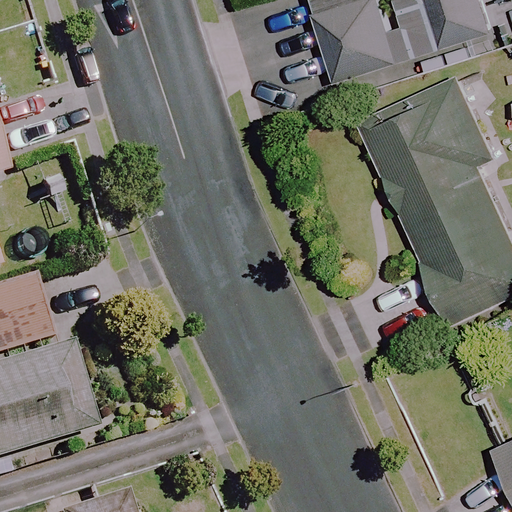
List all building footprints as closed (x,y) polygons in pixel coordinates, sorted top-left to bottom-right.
[(492,41),(479,0),(315,0),(321,18),(314,20),(335,89),(492,41)] [(491,160),(462,92),(365,133),(448,326),(511,298),(511,246),(478,166),(491,160)] [(48,352),(26,278),(0,285),(0,460),(94,433),(68,346),(48,352)] [(511,444),(495,453),(511,486),(511,444)] [(129,511),(123,492),(64,511),(129,511)]
